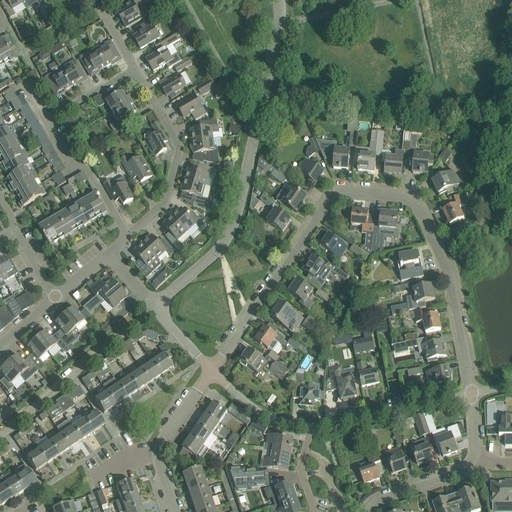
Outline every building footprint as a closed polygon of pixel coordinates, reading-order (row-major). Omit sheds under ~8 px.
[(10,19),(16,15),(12,10),(23,3),(20,0),(6,0),(8,3),(3,6),(10,19)] [(134,0),(125,5),(128,11),(118,16),(126,28),(144,18),(137,6),(142,2),(146,0),(134,0)] [(154,18),(150,21),(144,24),(147,29),(133,37),(141,50),(159,39),(153,28),(158,25),(154,18)] [(164,43),(167,48),(180,41),(177,35),(164,43)] [(0,56),(3,62),(9,59),(11,63),(21,57),(12,42),(6,45),(2,38),(0,39),(0,56)] [(111,42),(105,45),(107,48),(102,52),(99,47),(95,49),(106,68),(114,64),(114,65),(116,63),(115,61),(120,58),(111,42)] [(54,48),(49,50),(53,56),(59,53),(56,47),(54,48)] [(98,73),(106,68),(95,49),(91,51),(92,52),(80,59),(90,75),(95,72),(96,75),(99,73),(98,73)] [(165,49),(155,54),(146,60),(154,72),(166,65),(169,70),(182,62),(177,54),(170,58),(165,49)] [(49,50),(38,57),(42,63),(53,56),(49,50)] [(177,73),(191,65),(188,59),(174,67),(177,73)] [(75,60),(60,69),(71,88),(79,84),(79,85),(82,83),(80,81),(86,78),(75,60)] [(63,93),(71,88),(60,69),(45,78),(55,95),(60,92),(62,95),(64,94),(63,93)] [(167,82),(165,79),(159,83),(167,98),(186,87),(179,76),(167,82)] [(200,94),(202,97),(220,86),(215,78),(197,88),(197,89),(193,91),(197,96),(200,95),(200,94)] [(17,98),(11,89),(4,93),(6,97),(5,98),(8,103),(9,103),(17,98)] [(98,108),(105,104),(107,103),(112,112),(131,102),(125,91),(118,96),(114,90),(101,98),(100,96),(93,100),(98,108)] [(195,97),(186,101),(177,106),(184,119),(191,114),(195,121),(206,115),(202,108),(201,108),(195,97)] [(137,112),(131,102),(112,112),(118,122),(110,126),(113,132),(132,121),(129,116),(137,112)] [(22,113),(29,109),(27,105),(20,109),(22,113)] [(145,142),(147,146),(155,159),(167,151),(163,145),(169,142),(152,114),(147,117),(153,126),(152,126),(155,132),(152,134),(149,134),(145,136),(144,139),(146,142),(145,142)] [(65,121),(73,135),(79,131),(71,118),(65,121)] [(192,142),(212,140),(212,135),(219,133),(218,127),(217,121),(203,122),(204,129),(191,130),(192,142)] [(403,142),(410,143),(411,127),(404,126),(403,142)] [(0,145),(16,137),(13,133),(15,132),(12,127),(7,130),(0,133),(0,145)] [(411,127),(410,143),(409,150),(416,151),(417,136),(421,137),(422,128),(411,127)] [(383,147),(385,134),(378,133),(376,147),(383,147)] [(0,158),(21,146),(16,137),(0,145),(0,158)] [(307,149),(306,155),(309,159),(314,155),(320,152),(317,145),(315,139),(309,142),(311,147),(307,149)] [(219,166),(218,158),(217,148),(213,146),(212,140),(192,142),(190,142),(190,143),(191,143),(191,144),(190,145),(190,146),(190,147),(190,148),(190,149),(191,150),(191,151),(192,152),(193,153),(194,153),(194,154),(203,153),(204,162),(219,166)] [(49,142),(41,146),(44,150),(51,146),(49,142)] [(336,147),(317,145),(320,152),(324,161),(334,162),(333,169),(348,170),(349,160),(349,151),(336,150),(336,147)] [(27,155),(21,146),(0,158),(0,165),(0,166),(3,164),(5,168),(27,155)] [(446,148),(438,159),(445,164),(453,153),(446,148)] [(376,151),(355,149),(354,163),(359,164),(358,171),(374,173),(376,151)] [(401,176),(402,166),(403,153),(396,153),(396,159),(391,159),(391,154),(390,152),(383,151),(381,162),(386,163),(385,174),(401,176)] [(29,159),(27,155),(5,168),(7,172),(11,170),(13,175),(29,166),(26,161),(29,159)] [(415,155),(414,164),(413,174),(427,175),(428,167),(433,167),(434,158),(429,157),(429,156),(415,155)] [(50,162),(53,166),(60,161),(58,157),(50,162)] [(120,160),(124,167),(132,182),(137,179),(143,188),(149,184),(148,181),(154,177),(142,157),(130,164),(126,157),(120,160)] [(310,181),(308,183),(315,187),(324,174),(306,161),(298,173),(310,181)] [(233,163),(224,165),(225,170),(232,172),(234,164),(233,164),(233,163)] [(29,166),(13,175),(7,179),(13,188),(34,176),(33,173),(34,171),(31,165),(29,166)] [(186,178),(185,181),(205,186),(208,175),(214,177),(216,171),(203,167),(201,173),(189,169),(189,170),(187,169),(186,170),(184,176),(185,178),(186,178)] [(275,170),(271,176),(283,185),(288,178),(275,170)] [(453,172),(441,177),(432,182),(439,196),(446,193),(447,196),(459,191),(456,185),(459,184),(453,172)] [(37,180),(34,176),(13,188),(18,198),(37,187),(34,182),(37,180)] [(70,185),(66,187),(70,195),(80,189),(74,178),(68,182),(70,185)] [(59,187),(66,183),(64,179),(57,183),(59,187)] [(136,199),(131,191),(127,183),(115,190),(110,181),(104,184),(113,200),(118,197),(124,207),(136,199)] [(193,202),(194,203),(193,206),(204,211),(206,206),(208,200),(201,198),(205,186),(185,181),(185,183),(183,183),(182,183),(180,189),(181,191),(182,191),(182,192),(194,196),(193,202)] [(282,192),(276,201),(282,205),(282,203),(288,207),(297,213),(307,198),(302,195),(299,193),(293,189),(287,185),(282,192)] [(37,187),(18,198),(24,207),(21,208),(21,209),(30,204),(45,195),(43,191),(40,192),(37,187)] [(94,192),(90,194),(92,197),(86,201),(97,218),(102,215),(102,216),(106,214),(107,216),(108,216),(94,192)] [(275,203),(263,195),(260,200),(271,208),(275,203)] [(466,205),(461,195),(443,204),(445,210),(443,211),(450,226),(464,219),(459,209),(466,205)] [(55,204),(51,196),(47,198),(52,206),(55,204)] [(97,218),(86,201),(81,204),(79,200),(75,203),(88,224),(92,222),(91,222),(97,218)] [(84,227),(88,224),(75,203),(71,205),(73,208),(67,211),(77,227),(78,229),(83,226),(84,227)] [(33,217),(36,214),(32,207),(28,209),(33,217)] [(174,216),(172,218),(186,233),(195,224),(199,229),(204,225),(195,215),(190,219),(181,209),(180,211),(179,209),(178,209),(173,214),(173,215),(174,216)] [(291,221),(283,216),(275,210),(267,222),(283,233),(291,221)] [(352,210),(351,226),(361,227),(363,227),(362,235),(365,235),(373,236),(373,233),(373,230),(374,225),(375,215),(368,215),(369,212),(352,210)] [(77,227),(67,211),(62,215),(60,211),(56,214),(69,235),(73,233),(71,230),(77,227)] [(372,247),(371,253),(376,253),(378,253),(379,240),(384,240),(385,237),(398,238),(399,230),(396,230),(396,223),(397,217),(397,214),(381,213),(379,228),(379,229),(379,231),(373,230),(373,233),(373,236),(372,247)] [(69,235),(56,214),(52,216),(54,219),(49,223),(59,240),(64,236),(65,238),(69,235)] [(172,218),(171,219),(170,218),(168,218),(164,222),(164,224),(165,225),(163,226),(172,236),(168,240),(177,250),(182,246),(181,245),(190,237),(186,233),(172,218)] [(54,244),(54,243),(59,240),(49,223),(44,226),(42,222),(37,225),(52,249),(51,246),(54,244)] [(347,248),(337,241),(328,235),(319,249),(326,254),(327,252),(339,260),(347,248)] [(141,242),(157,260),(165,251),(170,257),(175,252),(165,242),(161,246),(152,237),(151,238),(150,237),(149,237),(148,237),(147,238),(146,238),(145,239),(144,240),(144,241),(143,241),(143,242),(142,243),(142,244),(141,242)] [(137,268),(146,279),(153,273),(151,272),(160,264),(157,260),(141,242),(141,243),(142,244),(140,244),(139,245),(137,246),(136,247),(135,248),(135,249),(134,250),(134,251),(135,252),(134,253),(143,263),(137,268)] [(353,246),(350,251),(361,259),(363,258),(368,261),(370,258),(360,251),(353,246)] [(364,247),(360,251),(370,258),(371,258),(371,257),(371,253),(372,247),(364,247)] [(416,252),(407,254),(399,256),(402,274),(400,274),(401,282),(424,277),(421,263),(419,264),(416,252)] [(0,275),(4,282),(17,275),(12,265),(9,267),(4,258),(0,260),(0,275)] [(309,276),(306,280),(320,290),(325,283),(323,282),(331,271),(312,258),(303,272),(309,276)] [(349,277),(337,269),(334,274),(345,282),(349,277)] [(157,280),(151,285),(156,290),(168,279),(169,278),(171,276),(166,271),(157,279),(157,280)] [(100,281),(90,290),(96,297),(95,299),(100,306),(102,304),(119,290),(111,280),(104,287),(100,281)] [(288,293),(297,299),(301,301),(298,305),(309,312),(314,304),(308,300),(313,293),(297,281),(288,293)] [(395,294),(409,291),(408,285),(394,288),(395,294)] [(426,308),(425,302),(435,300),(432,286),(413,290),(414,297),(406,298),(409,311),(426,308)] [(127,299),(119,290),(102,304),(110,313),(118,323),(128,315),(119,305),(127,299)] [(331,298),(320,290),(319,290),(315,295),(327,303),(331,298)] [(11,295),(12,297),(21,312),(28,308),(18,291),(11,295)] [(16,319),(22,314),(21,312),(12,297),(7,300),(10,304),(8,305),(16,319)] [(303,320),(289,310),(280,304),(271,318),(293,334),(303,320)] [(93,320),(91,318),(89,315),(84,310),(79,314),(73,307),(64,315),(75,329),(84,321),(88,324),(93,320)] [(87,307),(84,310),(89,315),(94,311),(91,308),(87,307)] [(434,309),(424,311),(414,312),(403,315),(404,320),(415,318),(416,323),(423,322),(425,334),(441,330),(438,315),(435,315),(434,309)] [(75,329),(64,315),(55,323),(61,330),(56,334),(64,344),(67,347),(76,340),(70,333),(75,329)] [(316,337),(322,327),(309,318),(302,327),(316,337)] [(386,321),(375,325),(377,336),(389,334),(386,321)] [(277,337),(272,334),(264,328),(255,341),(268,350),(268,349),(273,353),(279,344),(286,349),(288,345),(287,345),(287,344),(283,341),(284,340),(277,336),(277,337)] [(358,342),(352,343),(355,355),(375,351),(372,339),(370,330),(363,331),(365,341),(358,342)] [(64,344),(56,334),(51,338),(45,331),(36,339),(47,353),(56,345),(59,349),(64,344)] [(158,335),(147,331),(143,333),(142,332),(135,337),(138,341),(144,337),(155,342),(158,335)] [(350,333),(343,336),(345,344),(345,345),(352,343),(350,333)] [(138,341),(135,337),(124,344),(126,347),(125,347),(129,352),(130,354),(134,351),(131,346),(138,341)] [(47,353),(36,339),(27,347),(33,354),(28,358),(39,371),(42,374),(47,370),(39,360),(47,353)] [(287,344),(287,345),(288,345),(297,352),(298,351),(302,346),(291,339),(287,344)] [(438,362),(437,359),(446,357),(446,355),(443,342),(442,342),(443,343),(428,346),(427,340),(427,339),(418,341),(419,347),(421,354),(425,353),(428,364),(438,362)] [(418,341),(405,343),(407,350),(419,347),(418,341)] [(124,355),(129,352),(125,347),(121,350),(114,354),(117,359),(124,355)] [(270,365),(257,356),(248,350),(239,364),(246,368),(247,366),(259,374),(263,368),(269,373),(271,370),(283,379),(289,371),(274,360),(270,365)] [(167,352),(152,362),(161,376),(173,368),(168,360),(172,358),(167,352)] [(103,362),(103,363),(104,365),(106,367),(110,364),(117,359),(114,354),(107,359),(106,360),(103,362)] [(39,371),(28,358),(23,362),(17,355),(8,363),(20,376),(25,383),(39,371)] [(161,376),(152,362),(141,370),(150,383),(161,376)] [(0,382),(6,390),(8,392),(14,387),(11,384),(20,376),(8,363),(0,369),(0,372),(5,378),(0,382)] [(359,374),(360,378),(362,388),(379,384),(377,370),(366,373),(364,363),(357,364),(359,374)] [(104,365),(93,372),(96,377),(107,370),(106,367),(104,365)] [(356,397),(354,388),(352,379),(344,381),(341,367),(328,370),(333,392),(339,391),(342,400),(343,400),(344,402),(355,400),(354,398),(356,397)] [(421,368),(407,371),(408,377),(423,375),(421,368)] [(452,385),(448,369),(426,373),(429,387),(443,384),(443,386),(452,385)] [(150,383),(141,370),(129,377),(138,391),(150,383)] [(84,385),(96,377),(93,372),(81,380),(84,385)] [(295,374),(294,380),(293,390),(300,391),(299,406),(315,407),(315,402),(320,403),(320,392),(316,392),(316,387),(302,386),(303,375),(295,374)] [(138,391),(129,377),(118,385),(127,398),(138,391)] [(127,398),(118,385),(114,379),(113,379),(114,380),(103,387),(103,386),(102,386),(106,393),(115,406),(116,406),(116,407),(118,407),(122,404),(122,403),(121,402),(127,398)] [(79,387),(73,390),(67,395),(74,405),(86,397),(79,387)] [(104,414),(115,406),(106,393),(95,400),(104,414)] [(75,406),(74,405),(67,395),(55,402),(58,405),(63,414),(68,411),(75,406)] [(219,424),(227,412),(214,403),(210,408),(209,408),(207,408),(205,412),(205,413),(206,414),(206,415),(219,424)] [(63,414),(58,405),(46,413),(49,417),(52,421),(63,414)] [(14,406),(6,411),(9,416),(17,410),(14,406)] [(241,411),(236,418),(246,426),(247,426),(252,420),(241,411)] [(46,413),(46,412),(39,417),(42,422),(49,417),(46,413)] [(104,425),(95,412),(84,420),(93,433),(104,425)] [(430,414),(423,415),(426,422),(432,420),(430,414)] [(206,415),(198,426),(211,435),(219,424),(206,415)] [(430,434),(426,425),(426,422),(423,415),(414,418),(417,428),(421,437),(430,434)] [(511,426),(511,427),(511,417),(500,417),(500,427),(499,427),(499,437),(505,437),(505,447),(511,446),(511,426)] [(93,433),(84,420),(72,427),(81,441),(93,433)] [(254,422),(250,428),(264,435),(267,429),(254,422)] [(444,430),(432,434),(440,455),(442,454),(443,458),(457,453),(453,442),(462,439),(457,425),(447,429),(449,435),(446,436),(444,430)] [(32,426),(28,428),(25,430),(28,435),(35,430),(32,426)] [(217,439),(211,435),(198,426),(195,431),(193,430),(192,430),(189,434),(190,435),(191,436),(190,437),(204,446),(209,450),(217,439)] [(61,435),(70,448),(81,441),(72,427),(61,435)] [(403,443),(399,429),(392,431),(397,445),(403,443)] [(28,435),(25,430),(18,435),(21,440),(28,435)] [(225,445),(227,446),(232,449),(240,437),(233,433),(225,445)] [(39,445),(48,441),(44,434),(36,439),(39,445)] [(59,456),(70,448),(61,435),(50,443),(59,456)] [(273,445),(272,453),(290,456),(293,440),(268,436),(267,444),(273,445)] [(196,458),(204,446),(190,437),(182,449),(196,458)] [(412,451),(414,457),(418,467),(433,461),(426,440),(412,444),(414,451),(412,451)] [(59,456),(50,443),(38,450),(47,464),(59,456)] [(14,449),(11,445),(0,451),(0,453),(2,457),(14,449)] [(227,446),(224,450),(219,457),(224,460),(232,449),(227,446)] [(391,467),(388,468),(391,476),(407,470),(399,449),(386,454),(391,467)] [(38,450),(27,458),(26,458),(35,472),(47,464),(38,450)] [(288,472),(290,456),(272,453),(271,460),(264,459),(263,468),(288,472)] [(364,485),(386,478),(378,456),(367,460),(369,466),(359,470),(364,485)] [(219,467),(224,460),(219,457),(215,464),(219,467)] [(15,477),(24,491),(36,483),(27,470),(24,465),(18,469),(21,474),(15,477)] [(224,472),(222,468),(222,467),(211,471),(213,476),(219,473),(224,472)] [(187,485),(205,478),(201,468),(183,475),(187,485)] [(230,481),(257,479),(257,472),(245,473),(245,470),(227,471),(230,481)] [(24,491),(15,477),(4,485),(13,498),(24,491)] [(205,478),(187,485),(190,494),(208,488),(205,478)] [(267,478),(257,479),(230,481),(234,492),(251,491),(251,488),(268,486),(267,478)] [(134,488),(131,481),(116,486),(121,499),(136,494),(136,493),(137,492),(136,487),(134,488)] [(275,486),(263,490),(266,500),(272,498),(275,507),(296,499),(291,484),(276,489),(275,486)] [(511,484),(493,484),(493,503),(511,502),(511,484)] [(13,498),(4,485),(0,487),(0,504),(1,506),(13,498)] [(208,488),(190,494),(193,504),(211,498),(208,488)] [(469,511),(480,508),(477,499),(473,490),(434,503),(436,511),(469,511)] [(107,505),(102,491),(96,493),(101,507),(107,505)] [(125,511),(126,511),(141,507),(136,494),(121,499),(125,511)] [(88,496),(90,504),(92,509),(97,508),(93,495),(88,496)] [(211,498),(193,504),(196,511),(203,511),(215,508),(211,498)] [(300,511),(296,499),(275,507),(270,508),(271,511),(282,511),(283,511),(300,511)] [(52,509),(53,511),(75,511),(72,502),(74,502),(73,501),(62,505),(52,509)]
